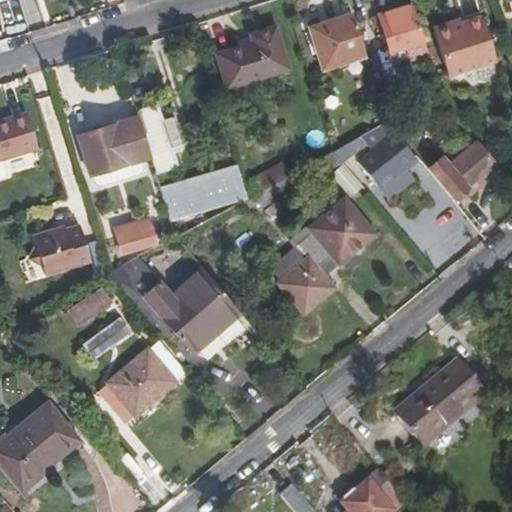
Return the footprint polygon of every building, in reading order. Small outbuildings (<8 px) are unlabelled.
[(426,45),(414,4),(378,12),(392,57),(426,45)] [(366,56),(354,15),(312,26),(323,67),(366,56)] [(494,60),(481,16),(464,22),(450,25),(445,23),(434,26),(434,28),(432,30),(446,75),(494,60)] [(215,50),(227,90),(290,71),(276,24),(249,33),(251,39),(215,50)] [(394,91),(377,96),(385,124),(401,116),(394,91)] [(159,125),(154,111),(143,115),(156,151),(172,146),(164,123),(159,125)] [(0,160),(4,159),(39,149),(28,112),(0,120),(0,160)] [(81,137),(93,176),(130,164),(152,158),(140,120),(81,137)] [(248,147),(288,135),(286,127),(246,140),(248,147)] [(291,147),(288,135),(248,147),(252,158),(259,156),(263,167),(284,160),(281,150),(291,147)] [(393,135),(358,164),(377,188),(398,172),(394,167),(409,155),(393,135)] [(360,138),(334,153),(340,160),(364,147),(360,138)] [(451,202),(465,191),(478,180),(493,169),(476,148),(449,169),(442,160),(426,173),(451,202)] [(398,172),(377,188),(388,201),(414,180),(411,177),(422,168),(413,160),(409,155),(394,167),(398,172)] [(134,174),(130,164),(93,176),(97,185),(134,174)] [(258,177),(265,190),(290,176),(283,164),(258,177)] [(345,197),(360,189),(346,164),(332,172),(345,197)] [(290,176),(265,190),(256,194),(262,206),(302,184),(295,173),(290,176)] [(482,185),(478,180),(465,191),(469,195),(482,185)] [(278,279),(275,281),(303,316),(338,289),(328,278),(340,268),(341,269),(380,237),(349,199),(310,230),(315,236),(300,249),(275,269),(275,275),(278,279)] [(152,225),(129,236),(136,251),(159,239),(152,225)] [(37,245),(36,247),(30,257),(39,264),(43,266),(45,274),(90,261),(81,227),(55,234),(53,230),(34,236),(37,245)] [(295,242),(300,249),(315,236),(310,230),(295,242)] [(132,298),(154,278),(134,256),(112,277),(132,298)] [(163,289),(147,302),(191,354),(239,314),(209,277),(176,304),(163,289)] [(147,302),(163,289),(160,285),(144,298),(147,302)] [(76,328),(110,304),(98,288),(65,311),(76,328)] [(90,345),(99,357),(133,331),(123,319),(90,345)] [(152,354),(113,385),(140,417),(179,385),(152,354)] [(395,415),(423,450),(486,398),(457,363),(395,415)] [(48,402),(4,439),(0,442),(0,461),(22,489),(79,441),(48,402)] [(135,487),(149,504),(170,487),(155,470),(135,487)] [(395,511),(404,505),(380,476),(341,507),(345,511),(395,511)] [(310,511),(292,490),(280,500),(290,511),(310,511)]
